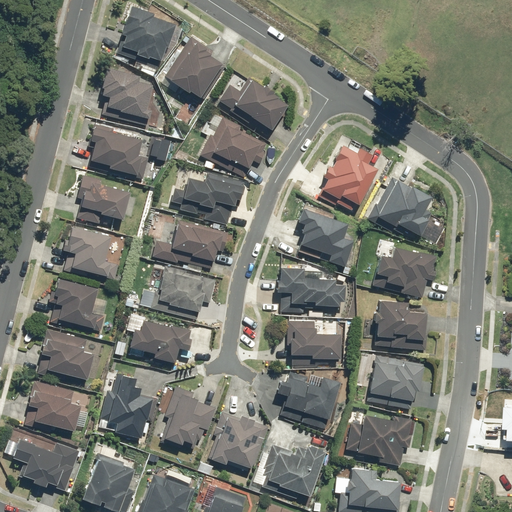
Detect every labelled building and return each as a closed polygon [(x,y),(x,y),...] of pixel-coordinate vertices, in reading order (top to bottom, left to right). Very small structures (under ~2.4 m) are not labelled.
[(156,11),(133,4),(117,52),(141,59),(142,54),(165,61),(177,21),(155,14),(156,11)] [(205,97),(227,62),(212,53),(214,49),(190,35),(167,73),(205,97)] [(141,73),(109,65),(102,93),(106,94),(102,113),(121,118),(123,109),(150,116),(152,108),(148,107),(154,83),(140,79),(141,73)] [(231,84),(220,99),(232,107),(231,109),(268,134),(290,101),(250,75),(240,90),(231,84)] [(214,135),(210,133),(200,154),(247,176),(255,161),(260,164),(269,143),(239,129),(241,124),(223,115),(214,135)] [(114,127),(96,123),(92,138),(96,139),(90,165),(143,178),(149,156),(139,153),(143,136),(114,129),(114,127)] [(156,157),(165,159),(170,139),(163,137),(163,139),(155,137),(151,154),(157,155),(156,157)] [(246,181),(207,171),(205,179),(190,175),(187,190),(174,187),(169,209),(227,224),(233,203),(236,204),(238,197),(242,198),(246,181)] [(102,178),(83,174),(78,197),(82,198),(78,218),(99,224),(102,212),(125,217),(132,190),(101,182),(102,178)] [(398,179),(392,176),(377,203),(376,202),(367,218),(396,234),(402,223),(422,234),(431,218),(423,214),(433,194),(413,183),(412,185),(398,178),(398,179)] [(349,222),(304,205),(299,220),(305,222),(302,230),(306,232),(302,242),(331,253),(328,260),(344,266),(354,239),(344,235),(349,222)] [(228,231),(178,218),(172,242),(157,238),(153,256),(212,271),(218,249),(223,250),(228,231)] [(112,234),(74,224),(62,269),(113,282),(119,262),(105,259),(112,234)] [(381,252),(373,284),(423,296),(428,278),(434,279),(437,270),(435,269),(438,255),(396,244),(394,255),(381,252)] [(159,291),(155,290),(151,307),(198,319),(203,300),(211,302),(217,277),(166,264),(159,291)] [(305,265),(282,264),(282,277),(278,277),(278,289),(281,290),(280,311),(304,312),(304,305),(342,306),(342,299),(346,299),(346,283),(337,282),(337,276),(305,275),(305,265)] [(99,286),(61,276),(49,320),(100,333),(105,314),(92,311),(99,286)] [(378,297),(374,343),(426,348),(429,310),(411,309),(412,300),(378,297)] [(192,328),(144,317),(141,328),(134,326),(130,344),(156,350),(154,356),(176,361),(180,345),(191,348),(193,337),(190,336),(192,328)] [(314,320),(288,319),(287,344),(292,344),(291,362),(317,363),(317,356),(341,357),(342,332),(318,331),(318,325),(314,325),(314,320)] [(88,337),(48,327),(37,372),(77,381),(78,375),(90,378),(96,352),(85,349),(88,337)] [(127,342),(118,340),(115,352),(124,355),(127,342)] [(376,354),(368,399),(413,408),(417,389),(421,390),(426,363),(376,354)] [(113,390),(107,388),(100,418),(118,422),(116,430),(143,437),(148,418),(153,419),(158,397),(141,393),(143,386),(135,384),(138,375),(118,370),(113,390)] [(287,393),(280,414),(325,427),(340,380),(324,375),(321,384),(307,380),(308,375),(291,370),(288,379),(283,377),(279,391),(287,393)] [(74,389),(35,379),(24,424),(63,433),(65,426),(77,429),(84,403),(71,400),(74,389)] [(195,391),(176,384),(165,414),(170,416),(162,438),(197,450),(204,428),(209,429),(217,406),(199,400),(200,397),(194,394),(195,391)] [(252,472),(268,426),(254,421),(256,417),(243,412),(241,416),(222,410),(214,433),(216,434),(208,457),(252,472)] [(351,421),(346,447),(380,454),(378,460),(401,464),(405,446),(410,446),(412,433),(410,433),(413,417),(396,414),(395,418),(366,412),(364,423),(351,421)] [(54,449),(21,436),(13,456),(24,460),(18,474),(64,492),(80,450),(57,440),(54,449)] [(266,474),(262,484),(308,501),(328,449),(308,442),(307,447),(299,444),(296,450),(273,442),(264,465),(266,466),(263,473),(266,474)] [(129,487),(136,467),(99,454),(83,497),(101,503),(102,499),(106,500),(104,504),(125,511),(127,511),(136,490),(129,487)] [(214,465),(201,460),(198,470),(210,475),(214,465)] [(341,490),(339,510),(354,511),(398,511),(402,480),(377,477),(378,468),(354,465),(352,478),(349,477),(348,487),(351,488),(351,491),(341,490)] [(188,511),(197,487),(154,473),(145,499),(142,498),(137,511),(188,511)] [(241,511),(247,496),(217,485),(210,506),(206,504),(203,511),(241,511)]
